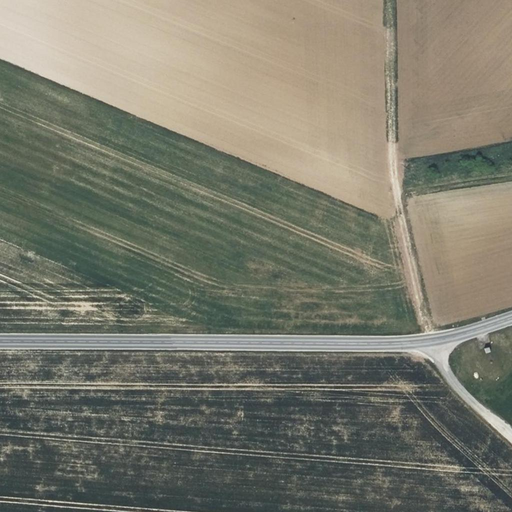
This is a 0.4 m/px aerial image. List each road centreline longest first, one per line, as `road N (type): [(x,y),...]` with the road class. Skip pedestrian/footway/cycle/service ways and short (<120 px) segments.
road 1 (tertiary): [(0,345),(430,340)]
road 2 (track): [(386,0),(391,185),(430,340)]
road 3 (unclassified): [(511,432),(440,366),(430,340)]
